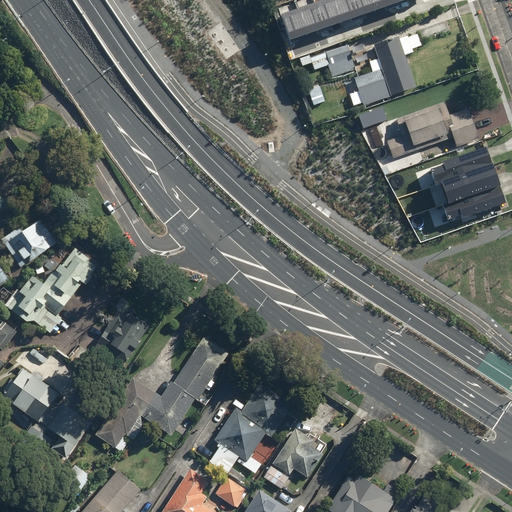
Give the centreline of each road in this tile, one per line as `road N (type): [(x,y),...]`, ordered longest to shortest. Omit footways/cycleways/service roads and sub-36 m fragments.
road 1 (primary): [(507,465),(249,292),(172,212),(79,73)]
road 2 (primary): [(79,73),(258,245),(511,424)]
road 3 (track): [(214,0),(281,102),(289,130),(271,175)]
